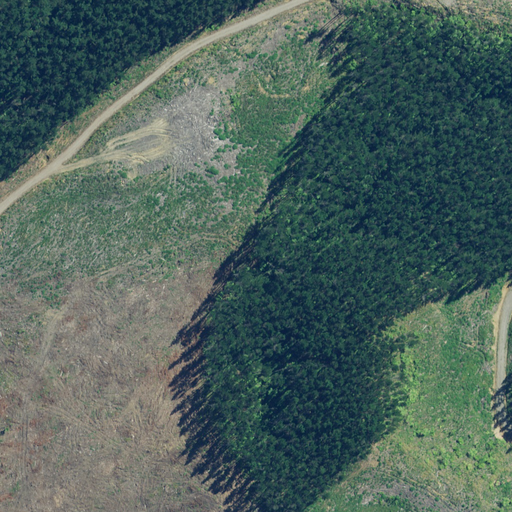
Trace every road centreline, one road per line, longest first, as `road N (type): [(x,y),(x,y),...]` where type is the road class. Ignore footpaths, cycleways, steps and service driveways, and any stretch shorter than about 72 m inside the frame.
road 1 (track): [(404,0),(381,19),(302,21),(221,58),(177,58),(55,177),(0,209)]
road 2 (track): [(511,302),(500,410),(511,424)]
